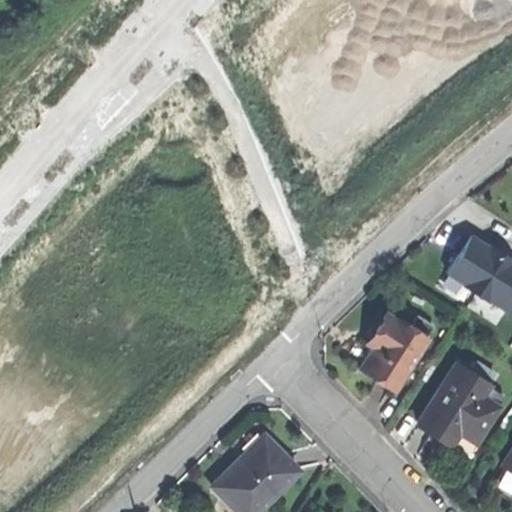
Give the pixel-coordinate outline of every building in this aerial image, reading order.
[(511,250),(467,230),(444,282),(510,312),(511,306),(511,250)] [(375,370),(393,379),(419,326),(376,305),(367,323),(375,326),(368,339),(358,361),(375,370)] [(361,336),(368,339),(375,326),(367,323),(361,336)] [(451,357),(415,417),(435,429),(441,419),(454,427),(472,437),(495,398),(478,388),(484,379),(485,378),(451,357)] [(501,389),(484,379),(478,388),(495,398),(501,389)] [(448,437),(454,427),(441,419),(435,429),(441,433),(448,437)] [(213,482),(242,511),(246,511),(296,463),(277,443),(260,426),(238,447),(243,452),(213,482)] [(511,438),(500,458),(511,465),(511,438)]
